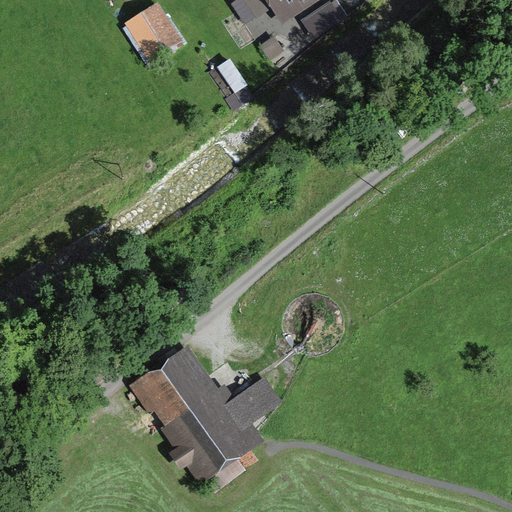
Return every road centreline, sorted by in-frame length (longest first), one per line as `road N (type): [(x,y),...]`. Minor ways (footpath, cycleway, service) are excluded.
road 1 (unclassified): [(511,69),(0,463)]
road 2 (track): [(0,259),(239,108)]
road 3 (track): [(280,451),(270,451),(242,500),(222,510),(199,508),(105,383)]
road 4 (track): [(280,451),(316,448),(511,511)]
